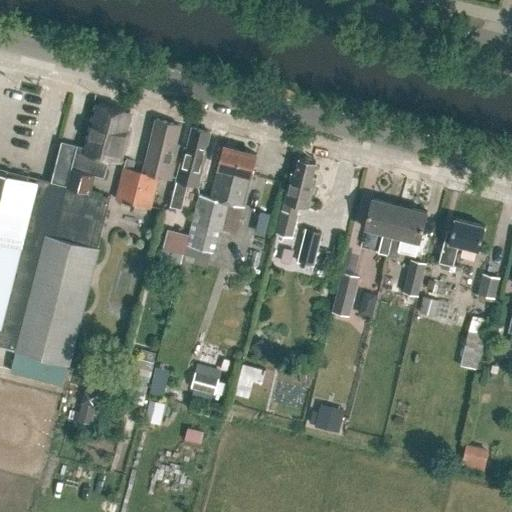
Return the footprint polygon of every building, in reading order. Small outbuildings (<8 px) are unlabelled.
[(128,131),(125,130),(130,111),(99,103),(87,148),(77,145),(71,168),(70,167),(66,185),(37,178),(36,183),(0,173),(0,346),(16,351),(11,369),(62,383),(67,364),(69,364),(99,248),(97,248),(110,197),(91,192),(95,175),(104,177),(109,159),(120,161),(128,131)] [(180,125),(181,124),(157,119),(157,118),(156,118),(143,172),(124,167),(116,198),(151,206),(155,188),(158,176),(170,179),(179,144),(175,144),(180,125)] [(204,153),(210,132),(193,128),(187,149),(187,148),(185,148),(174,191),(170,205),(181,208),(185,194),(188,182),(198,185),(206,153),(204,153)] [(251,175),(252,174),(251,174),(256,153),(224,145),(219,166),(211,197),(200,194),(193,220),(187,244),(214,251),(220,228),(223,229),(230,202),(243,206),(251,175)] [(305,158),(299,157),(295,173),(292,172),(276,233),(292,237),(298,213),(296,213),(298,205),(308,207),(314,184),(311,181),(316,161),(311,160),(311,158),(305,156),(305,158)] [(383,232),(378,252),(387,254),(399,204),(372,197),(364,228),(383,232)] [(399,204),(387,254),(396,257),(401,237),(420,242),(427,211),(399,204)] [(269,232),(273,212),(262,210),(257,229),(269,232)] [(445,239),(439,262),(453,265),(458,244),(479,249),(485,225),(455,218),(449,241),(445,239)] [(181,262),(188,233),(167,228),(160,257),(181,262)] [(322,232),(305,228),(297,261),(314,265),(322,232)] [(417,297),(426,262),(410,259),(402,294),(417,297)] [(359,275),(342,271),(332,311),(350,315),(359,275)] [(495,297),(500,277),(483,273),(478,292),(495,297)] [(363,291),(358,314),(372,317),(377,294),(363,291)] [(478,368),(490,317),(474,314),(462,364),(478,368)] [(245,362),(240,386),(265,391),(270,367),(245,362)] [(168,393),(173,367),(160,364),(154,390),(168,393)] [(215,396),(219,379),(197,373),(192,390),(215,396)] [(83,421),(102,422),(103,407),(84,406),(83,421)] [(315,427),(338,432),(342,418),(319,412),(315,427)] [(462,465),(484,470),(489,450),(467,445),(462,465)]
